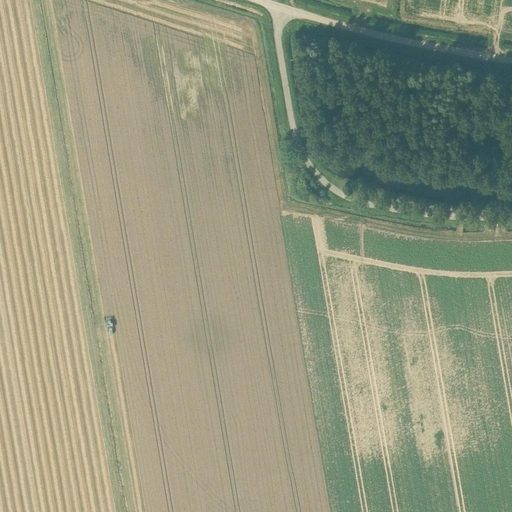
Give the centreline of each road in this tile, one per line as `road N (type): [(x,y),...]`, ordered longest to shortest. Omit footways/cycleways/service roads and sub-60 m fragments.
road 1 (unclassified): [(511,222),(380,210),(349,201),(311,174),(292,127),(273,8)]
road 2 (unclassified): [(511,61),(273,8)]
